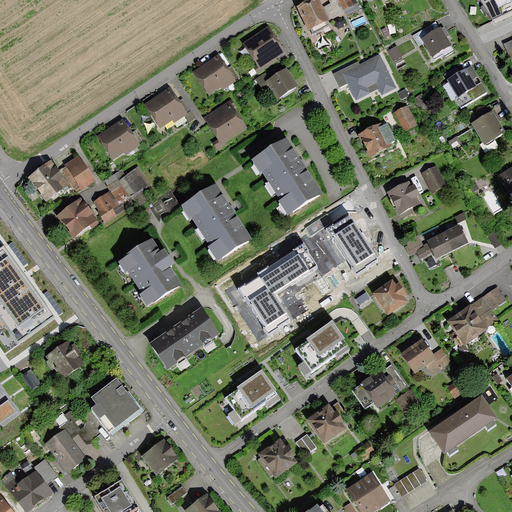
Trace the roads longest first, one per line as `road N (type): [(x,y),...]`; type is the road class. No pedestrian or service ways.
road 1 (residential): [(276,3),(430,309)]
road 2 (residential): [(0,187),(276,3)]
road 3 (primary): [(170,415),(0,191)]
road 4 (residential): [(210,467),(430,309)]
road 5 (residential): [(44,511),(170,415)]
